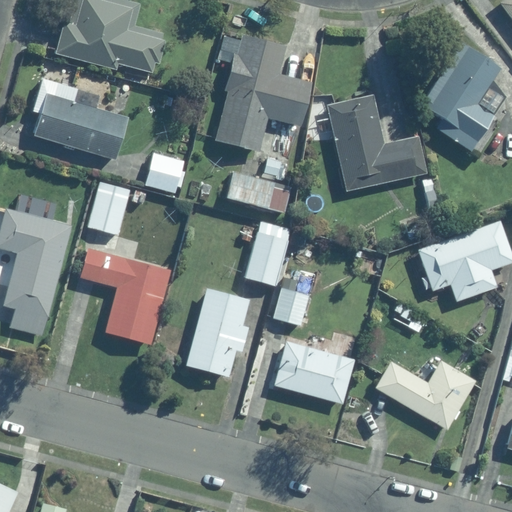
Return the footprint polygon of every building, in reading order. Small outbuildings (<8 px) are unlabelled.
[(65,20),(55,54),(114,70),(116,65),(150,74),(153,64),(158,65),(166,35),(134,27),(140,5),(120,0),(77,0),(72,21),(65,20)] [(511,0),(505,0),(499,4),(511,21),(511,0)] [(240,35),(212,139),(257,151),(265,120),(300,129),(311,87),(273,77),(281,46),(240,35)] [(499,67),(459,42),(418,107),(441,121),(435,131),(474,155),(496,120),(474,107),(499,67)] [(40,117),(34,137),(113,162),(127,119),(77,103),(81,90),(40,77),(28,113),(40,117)] [(372,98),(329,107),(346,190),(426,174),(418,136),(381,144),(372,98)] [(184,160),(150,152),(142,182),(177,190),(184,160)] [(228,171),(222,196),(268,207),(274,183),(228,171)] [(128,191),(97,182),(84,228),(115,236),(128,191)] [(73,228),(3,208),(0,217),(0,247),(18,252),(2,306),(14,309),(10,326),(42,335),(73,228)] [(425,248),(416,251),(430,291),(450,285),(455,301),(494,288),(489,272),(511,264),(497,219),(443,237),(443,235),(423,242),(425,248)] [(256,223),(240,277),(276,288),(292,234),(256,223)] [(87,249),(79,279),(114,288),(103,332),(150,343),(169,269),(87,249)] [(311,296),(280,288),(272,320),(303,328),(311,296)] [(248,301),(207,290),(186,367),(228,379),(235,353),(242,355),(249,329),(241,327),(248,301)] [(284,340),(271,386),(342,405),(354,359),(284,340)] [(390,361),(374,389),(447,430),(474,382),(436,361),(425,380),(390,361)] [(0,511),(10,511),(19,492),(0,483),(0,511)]
